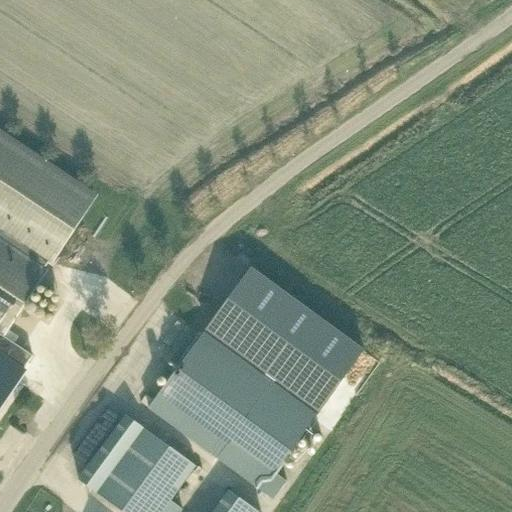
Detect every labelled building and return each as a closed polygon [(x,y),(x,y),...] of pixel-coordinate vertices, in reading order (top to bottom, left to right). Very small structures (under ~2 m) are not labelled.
[(0,133),(0,333),(93,195),(0,133)] [(202,335),(316,412),(349,365),(239,284),(202,335)] [(0,405),(32,357),(0,335),(0,405)] [(198,336),(153,402),(266,485),(314,415),(198,336)] [(77,481),(120,511),(179,511),(181,510),(169,501),(195,467),(125,416),(77,481)] [(256,511),(228,491),(213,511),(256,511)]
